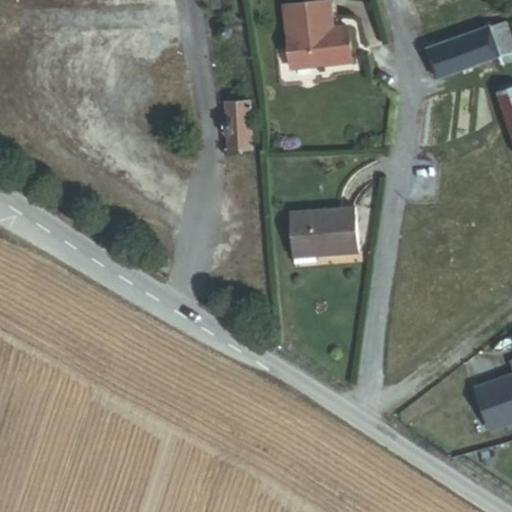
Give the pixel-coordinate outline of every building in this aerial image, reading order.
[(317,73),(356,69),(352,33),(336,34),(333,8),(288,12),(293,65),(315,62),(317,73)] [(504,70),(511,66),(511,36),(509,27),(491,33),(504,70)] [(221,29),(217,33),(217,39),(221,43),(227,43),(232,39),(232,33),(227,29),(221,29)] [(482,77),(504,70),(491,33),(430,55),(440,83),(479,70),(482,77)] [(294,75),(317,73),(315,62),(293,65),(294,75)] [(511,132),(511,93),(501,97),(511,132)] [(232,154),(253,153),(252,110),(230,111),(230,128),(226,128),(226,135),(231,135),(232,154)] [(356,214),(293,218),(296,266),(318,265),(317,259),(359,257),(356,214)] [(511,372),(511,380),(477,393),(491,434),(511,426),(511,365),(510,366),(511,372)]
